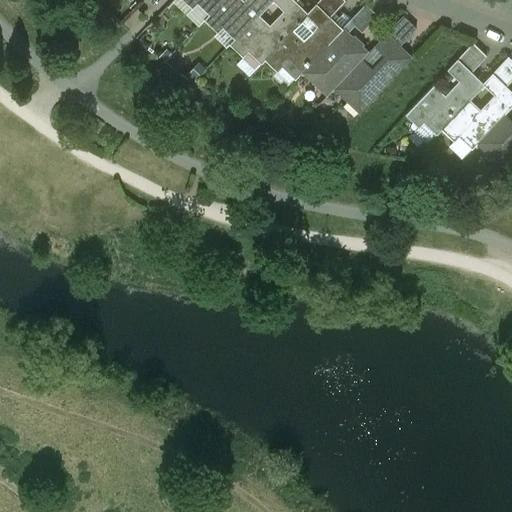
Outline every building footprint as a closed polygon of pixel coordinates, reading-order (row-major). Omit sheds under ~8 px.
[(181,0),(191,9),(196,4),(208,15),(223,0),(181,0)] [(242,0),(242,1),(241,0),(223,0),(208,15),(203,21),(217,33),(222,28),(234,39),(258,15),(271,1),(271,0),(242,0)] [(269,25),(258,15),(234,39),(229,45),(242,57),(247,51),(260,63),(264,60),(292,30),(306,16),(307,14),(294,2),(292,0),(271,0),(271,1),(282,11),(269,25)] [(342,0),(320,0),(316,5),(329,17),(344,2),(342,0)] [(365,4),(349,21),(354,25),(362,32),(377,16),(365,4)] [(303,40),(292,30),(264,60),(277,72),(281,67),(294,79),(301,72),(342,29),(341,29),(329,17),(316,5),(307,14),(306,16),(316,26),(303,40)] [(416,29),(403,16),(387,33),(400,46),(416,29)] [(349,21),(343,27),(348,32),(354,25),(349,21)] [(342,29),(301,72),(326,96),(333,89),(361,60),(368,52),(362,46),(363,44),(354,35),(353,36),(348,32),(343,27),(341,29),(342,29)] [(373,71),(361,60),(333,89),(346,102),(352,96),(363,108),(412,57),(400,46),(387,33),(375,45),(387,57),(373,71)] [(473,43),(457,59),(471,72),(486,56),(473,43)] [(511,61),(508,57),(492,73),(506,86),(511,79),(511,61)] [(444,96),(434,85),(405,115),(418,127),(423,122),(436,134),(469,99),(483,84),(476,77),(472,82),(466,77),(471,72),(457,59),(447,70),(448,71),(458,81),(444,96)] [(469,99),(436,134),(441,129),(453,141),(458,136),(471,148),(475,143),(511,104),(511,92),(506,86),(492,73),(483,84),(494,95),(480,110),(469,99)] [(511,104),(475,143),(489,156),(494,151),(507,164),(511,158),(511,104)]
